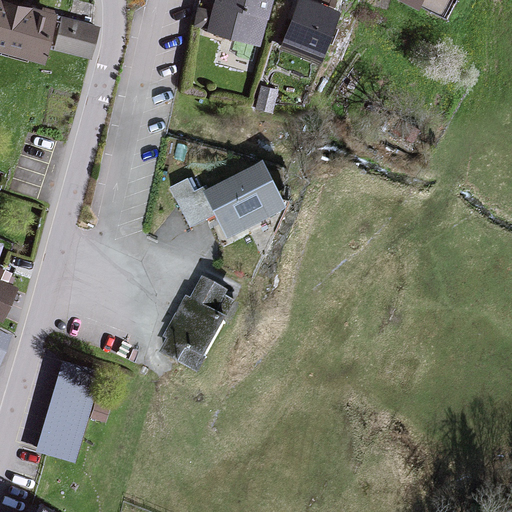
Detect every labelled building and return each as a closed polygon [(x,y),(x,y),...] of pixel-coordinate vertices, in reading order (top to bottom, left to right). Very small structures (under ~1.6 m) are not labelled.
[(51,14),(0,0),(0,47),(39,58),(51,14)] [(266,0),(220,0),(213,26),(255,39),(266,0)] [(334,12),(303,0),(300,0),(285,38),(319,51),(334,12)] [(454,0),(409,0),(446,17),(454,0)] [(95,27),(65,19),(57,47),(88,56),(95,27)] [(286,211),(265,169),(209,197),(207,192),(197,197),(190,183),(175,191),(193,228),(218,215),(230,239),(286,211)] [(222,290),(204,280),(193,300),(186,296),(164,336),(169,339),(162,352),(196,371),(234,303),(219,294),(222,290)] [(14,288),(0,282),(0,314),(4,316),(14,288)] [(0,360),(9,335),(0,331),(0,360)] [(101,370),(61,359),(35,448),(75,460),(101,370)]
